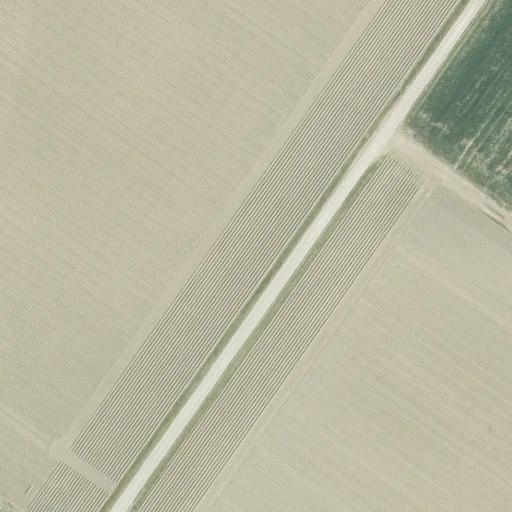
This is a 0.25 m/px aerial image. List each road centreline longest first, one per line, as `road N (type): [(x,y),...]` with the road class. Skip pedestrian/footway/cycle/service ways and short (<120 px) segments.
road 1 (unclassified): [(478,0),(117,511)]
road 2 (track): [(383,134),(511,225)]
